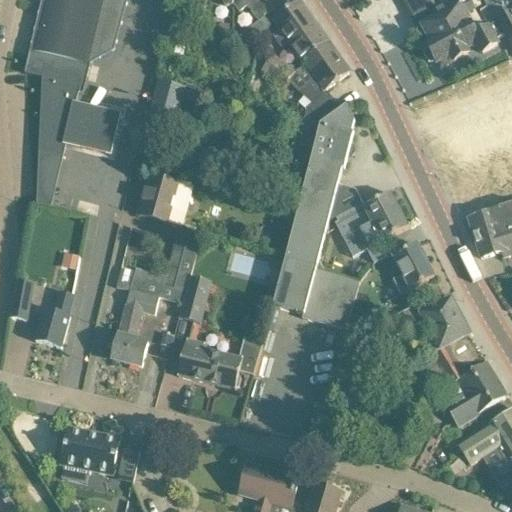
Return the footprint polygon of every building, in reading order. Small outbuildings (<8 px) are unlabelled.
[(128,0),(43,0),(32,48),(25,77),(41,81),(36,202),(36,206),(51,209),(63,159),(80,89),(84,90),(84,89),(82,88),(88,65),(91,66),(115,52),(128,0)] [(235,0),(221,0),(227,8),(234,6),(235,0)] [(259,22),(264,18),(273,10),(268,3),(271,0),(235,0),(234,6),(240,14),(248,8),(259,22)] [(511,13),(497,21),(498,25),(492,29),(491,27),(489,28),(481,13),(487,9),(481,0),(468,0),(460,5),(459,2),(435,15),(438,20),(424,28),(433,45),(428,48),(437,65),(441,71),(469,56),(466,51),(477,45),(483,55),(498,47),(496,42),(507,36),(511,46),(511,13)] [(304,63),(330,44),(300,3),(274,21),(282,32),(276,37),(283,47),(289,42),(304,63)] [(193,17),(176,12),(167,50),(184,54),(193,17)] [(241,37),(262,47),(272,27),(264,18),(259,22),(260,23),(241,37)] [(220,26),(220,36),(230,36),(230,27),(220,26)] [(326,93),(351,75),(330,44),(304,63),(306,67),(316,81),(299,92),(312,105),(307,111),(300,147),(314,150),(320,128),(342,111),(326,93)] [(289,83),(296,75),(275,59),(265,72),(285,88),(289,83)] [(289,83),(299,92),(316,81),(306,67),(296,75),(289,83)] [(189,124),(194,107),(198,89),(160,80),(151,115),(164,119),(164,120),(168,121),(168,120),(177,122),(178,120),(189,124)] [(74,103),(64,146),(114,157),(124,115),(74,103)] [(317,272),(328,229),(355,125),(347,108),(342,111),(320,128),(314,150),(278,289),(273,309),(304,317),(303,321),(347,332),(352,315),(361,283),(317,272)] [(214,192),(224,162),(221,161),(225,150),(216,147),(207,146),(204,145),(192,183),(213,190),(212,191),(214,192)] [(214,192),(225,195),(225,194),(244,200),(251,180),(241,176),(243,168),(224,162),(214,192)] [(177,186),(169,184),(150,179),(139,217),(167,224),(177,186)] [(225,195),(214,192),(212,191),(209,201),(222,205),(225,195)] [(368,251),(376,266),(391,258),(383,244),(410,230),(391,195),(336,225),(354,259),(368,251)] [(511,207),(469,220),(482,260),(502,254),(504,260),(511,257),(511,207)] [(174,241),(176,241),(199,248),(203,234),(178,227),(174,241)] [(184,306),(191,279),(199,248),(176,241),(167,278),(137,270),(136,273),(122,270),(117,289),(131,293),(113,362),(143,369),(150,343),(137,340),(144,316),(156,319),(161,300),(184,306)] [(401,297),(418,288),(435,279),(418,247),(394,260),(403,278),(394,283),(401,297)] [(78,271),(79,257),(64,256),(63,270),(78,271)] [(180,321),(202,327),(213,285),(191,279),(184,306),(180,321)] [(35,286),(18,283),(11,320),(27,324),(35,286)] [(273,309),(278,289),(270,287),(265,307),(273,309)] [(69,318),(75,298),(62,294),(56,315),(45,312),(36,344),(62,351),(71,319),(69,318)] [(471,337),(452,301),(444,305),(441,300),(420,311),(418,307),(389,322),(398,338),(425,323),(433,339),(423,345),(431,360),(468,338),(471,337)] [(352,315),(347,332),(355,334),(369,323),(352,315)] [(175,338),(164,335),(161,347),(171,350),(175,338)] [(458,430),(508,399),(487,365),(485,366),(468,338),(431,360),(403,375),(389,383),(397,397),(442,372),(453,389),(457,398),(444,405),(458,430)] [(205,351),(206,345),(188,341),(184,359),(179,378),(236,392),(240,374),(254,377),(263,346),(245,341),(241,359),(205,351)] [(507,465),(511,462),(511,413),(491,427),(458,448),(471,468),(498,451),(507,465)] [(121,442),(69,432),(67,443),(63,442),(60,455),(65,456),(62,467),(113,478),(121,442)] [(301,511),(302,511),(293,509),(300,480),(250,467),(241,497),(258,502),(255,511),(301,511)] [(511,477),(500,485),(508,499),(511,496),(511,477)] [(336,511),(342,494),(316,487),(308,511),(304,511),(302,511),(301,511),(336,511)]
